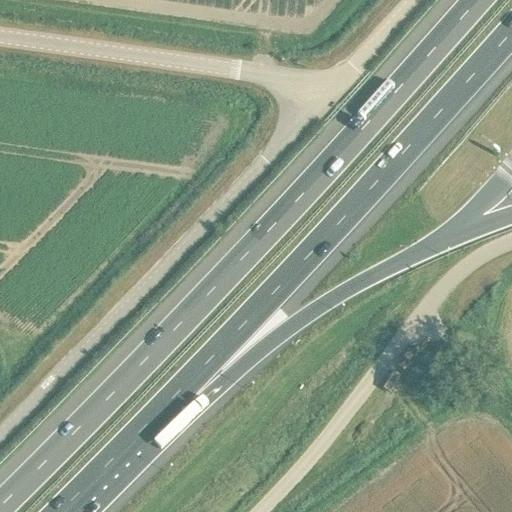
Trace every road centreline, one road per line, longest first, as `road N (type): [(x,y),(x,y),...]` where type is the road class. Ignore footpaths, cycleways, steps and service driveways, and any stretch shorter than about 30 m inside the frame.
road 1 (motorway): [(475,0),(302,194),(0,503)]
road 2 (motorway): [(181,387),(511,30)]
road 3 (unclassified): [(0,429),(316,95)]
road 4 (tertiary): [(316,95),(259,75),(0,38)]
road 5 (motorway): [(181,387),(452,237)]
road 6 (unclassified): [(263,511),(421,330)]
road 7 (motorway): [(58,511),(181,387)]
road 8 (tertiary): [(316,95),(404,0)]
road 9 (unclassified): [(511,249),(421,330)]
